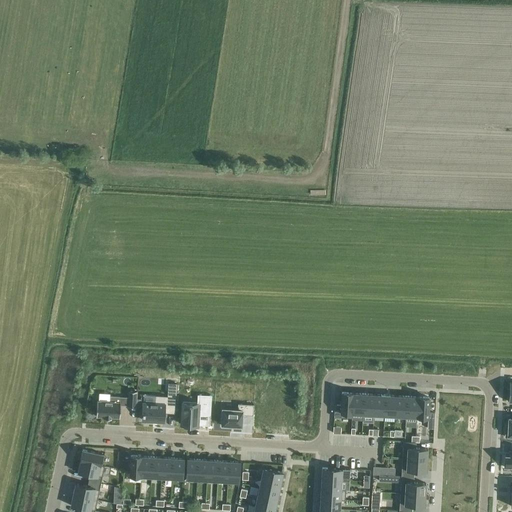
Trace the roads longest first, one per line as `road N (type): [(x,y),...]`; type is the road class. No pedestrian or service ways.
road 1 (residential): [(49,511),(65,440),(80,431),(317,446),(326,389),(344,373),(485,387),(483,511)]
road 2 (track): [(90,168),(314,176),(324,159),(345,0)]
